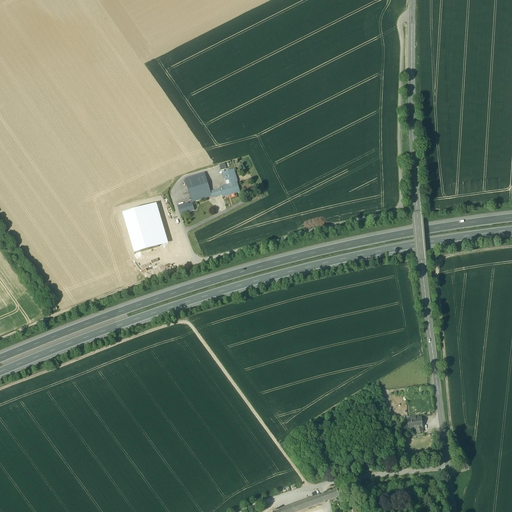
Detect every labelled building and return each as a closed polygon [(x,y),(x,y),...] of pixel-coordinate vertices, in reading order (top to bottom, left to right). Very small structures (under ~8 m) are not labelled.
[(233,170),(223,174),(224,179),(226,178),(227,181),(229,181),(230,184),(237,182),(233,170)] [(205,173),(185,179),(192,204),(193,205),(194,205),(193,202),(211,197),(211,192),(205,173)] [(237,182),(230,184),(230,185),(220,188),(220,190),(222,195),(222,198),(228,196),(228,195),(240,192),(237,182)] [(220,190),(211,192),(211,197),(212,198),(222,195),(220,190)] [(192,204),(188,205),(188,204),(178,207),(180,215),(194,211),(193,205),(192,204)] [(421,418),(407,420),(408,430),(416,430),(417,433),(423,432),(423,429),(421,418)] [(337,490),(327,493),(330,501),(339,498),(337,490)] [(300,511),(326,503),(323,495),(275,511),(300,511)]
